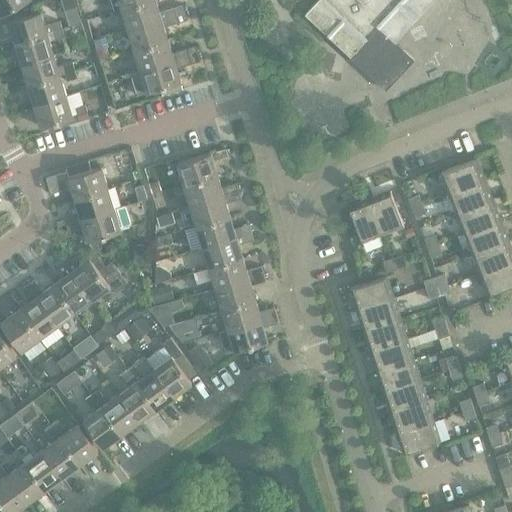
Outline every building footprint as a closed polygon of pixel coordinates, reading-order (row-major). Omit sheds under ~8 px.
[(0,0),(0,13),(1,15),(26,0),(0,0)] [(110,0),(113,11),(121,9),(150,0),(110,0)] [(150,0),(121,9),(128,29),(185,12),(182,4),(159,11),(155,0),(150,0)] [(318,0),(305,14),(386,91),(414,60),(394,42),(434,0),(318,0)] [(76,8),(65,11),(69,25),(81,21),(76,8)] [(15,43),(47,33),(52,32),(62,29),(59,21),(44,25),(40,12),(8,22),(15,43)] [(134,50),(168,40),(164,27),(187,19),(185,12),(128,29),(134,50)] [(62,29),(52,32),(54,39),(64,36),(62,29)] [(21,64),(53,54),(47,33),(15,43),(21,64)] [(134,50),(140,71),(198,53),(195,45),(172,53),(168,40),(134,50)] [(101,48),(97,50),(100,59),(109,56),(108,54),(107,52),(101,48)] [(137,95),(147,92),(181,82),(176,68),(200,61),(198,53),(140,71),(131,73),(137,95)] [(53,54),(21,64),(28,84),(60,75),(60,74),(57,66),(53,54)] [(64,73),(75,70),(73,61),(57,66),(60,74),(64,73)] [(75,70),(64,73),(67,81),(77,77),(75,70)] [(34,105),(66,95),(60,75),(28,84),(34,105)] [(66,95),(34,105),(41,126),(73,116),(66,95)] [(75,107),(77,115),(88,112),(85,104),(75,107)] [(210,150),(211,153),(177,163),(184,185),(217,174),(213,161),(228,156),(226,148),(216,151),(216,149),(210,150)] [(428,179),(440,172),(448,193),(484,179),(476,158),(442,172),(440,167),(425,173),(428,179)] [(75,199),(108,188),(102,167),(69,177),(67,171),(46,177),(51,193),(67,188),(67,186),(71,185),(75,199)] [(184,185),(190,205),(223,195),(217,174),(184,185)] [(484,179),(448,193),(456,213),(492,199),(484,179)] [(158,181),(149,184),(151,193),(161,190),(158,181)] [(228,193),(239,190),(236,183),(226,186),(228,193)] [(143,185),(134,187),(139,201),(147,198),(143,185)] [(67,223),(114,209),(108,188),(75,199),(78,211),(64,215),(67,223)] [(239,190),(228,193),(231,201),(241,198),(239,190)] [(369,198),(383,234),(404,226),(390,190),(369,198)] [(411,207),(422,203),(418,194),(408,198),(411,207)] [(190,205),(196,226),(230,216),(223,195),(190,205)] [(383,234),(369,198),(348,206),(362,242),(383,234)] [(492,199),(456,213),(464,233),(500,219),(492,199)] [(422,203),(411,207),(415,216),(426,212),(422,203)] [(128,228),(130,224),(125,206),(115,210),(114,209),(67,223),(69,230),(83,226),(87,241),(121,231),(128,228)] [(172,212),(157,217),(160,227),(175,222),(172,212)] [(203,247),(236,237),(230,216),(196,226),(203,247)] [(500,219),(464,233),(472,253),(508,239),(500,219)] [(241,235),(251,232),(249,224),(239,227),(241,235)] [(411,227),(405,229),(408,237),(414,235),(411,227)] [(251,232),(241,235),(243,242),(254,239),(251,232)] [(427,247),(438,243),(435,234),(424,238),(427,247)] [(236,237),(203,247),(209,267),(242,257),(236,237)] [(511,250),(508,239),(472,253),(480,274),(511,261),(511,250)] [(427,247),(430,256),(430,257),(442,253),(438,243),(427,247)] [(150,246),(135,246),(135,266),(150,266),(150,246)] [(71,272),(92,300),(109,288),(111,291),(117,292),(124,286),(125,281),(111,262),(105,267),(98,257),(92,262),(89,259),(78,267),(69,254),(62,259),(68,267),(71,272)] [(392,257),(396,268),(406,265),(402,254),(392,257)] [(215,288),(249,278),(253,276),(264,273),(261,265),(246,270),(242,257),(209,267),(215,288)] [(386,272),(396,268),(392,257),(382,261),(386,272)] [(68,267),(62,259),(55,263),(62,272),(68,267)] [(511,261),(480,274),(488,294),(511,284),(511,261)] [(160,265),(156,265),(156,282),(172,278),(170,271),(160,265)] [(369,266),(362,269),(365,277),(373,274),(369,266)] [(54,285),(74,313),(92,300),(71,272),(54,285)] [(264,273),(253,276),(256,284),(266,281),(264,273)] [(435,276),(434,277),(436,284),(438,288),(448,285),(445,273),(435,276)] [(357,309),(393,297),(386,276),(350,288),(357,309)] [(425,280),(423,280),(426,287),(436,284),(434,277),(431,278),(425,280)] [(222,308),(255,298),(249,278),(215,288),(222,308)] [(26,284),(57,326),(74,313),(54,285),(37,297),(33,292),(40,288),(34,279),(26,284)] [(170,283),(151,288),(153,302),(174,296),(170,283)] [(19,310),(40,338),(57,326),(26,284),(21,289),(31,302),(19,310)] [(436,284),(426,287),(429,299),(440,295),(438,288),(436,284)] [(448,285),(438,288),(440,295),(451,292),(448,285)] [(393,297),(357,309),(363,330),(399,318),(393,297)] [(182,298),(149,306),(157,317),(184,305),(182,298)] [(222,308),(228,329),(261,319),(255,298),(222,308)] [(266,318),(277,315),(274,306),(264,310),(266,318)] [(40,338),(19,310),(1,323),(22,351),(40,338)] [(142,315),(126,327),(133,337),(149,326),(142,315)] [(277,315),(266,318),(268,325),(279,322),(277,315)] [(436,328),(446,325),(443,315),(433,319),(436,328)] [(399,318),(363,330),(370,350),(406,338),(399,318)] [(175,322),(170,324),(183,341),(191,339),(186,319),(175,322)] [(226,353),(234,351),(268,341),(261,319),(228,329),(220,331),(226,353)] [(446,325),(436,328),(439,338),(450,334),(446,325)] [(124,329),(116,335),(121,343),(129,337),(124,329)] [(100,330),(91,336),(98,345),(106,339),(100,330)] [(0,367),(17,355),(0,332),(0,367)] [(146,359),(153,369),(173,396),(192,382),(174,358),(182,352),(170,336),(162,343),(164,346),(146,359)] [(406,338),(370,350),(377,371),(413,359),(406,338)] [(82,341),(73,348),(74,349),(80,358),(89,351),(82,341)] [(199,343),(189,351),(196,361),(198,363),(203,370),(213,362),(199,343)] [(110,344),(96,354),(104,365),(118,356),(110,344)] [(74,349),(66,356),(72,364),(80,358),(74,349)] [(133,363),(126,368),(133,377),(136,381),(156,409),(173,396),(153,369),(146,359),(145,358),(144,356),(133,363)] [(449,369),(460,366),(457,357),(446,360),(449,369)] [(413,359),(377,371),(383,391),(419,379),(413,359)] [(54,361),(44,368),(50,377),(60,370),(54,361)] [(460,366),(449,369),(452,379),(463,375),(460,366)] [(133,377),(126,368),(120,373),(127,382),(133,377)] [(75,370),(56,383),(64,395),(83,381),(75,370)] [(419,379),(383,391),(390,412),(426,400),(419,379)] [(156,409),(136,381),(119,394),(139,421),(156,409)] [(475,395),(486,392),(483,382),(472,386),(475,395)] [(92,394),(98,403),(105,398),(99,389),(92,394)] [(486,392),(475,395),(479,404),(489,401),(486,392)] [(98,403),(92,394),(85,399),(92,407),(98,403)] [(139,421),(119,394),(101,407),(121,434),(139,421)] [(8,397),(0,402),(0,405),(6,413),(15,407),(8,397)] [(462,410),(473,407),(470,398),(459,401),(462,410)] [(426,400),(390,412),(397,432),(433,420),(426,400)] [(83,420),(103,448),(121,434),(101,407),(83,420)] [(473,407),(462,410),(465,420),(476,416),(473,407)] [(50,424),(57,433),(64,428),(57,419),(50,424)] [(433,420),(397,432),(404,453),(439,442),(433,420)] [(57,433),(50,424),(44,429),(50,438),(57,433)] [(60,437),(80,464),(98,451),(78,424),(60,437)] [(489,436),(500,433),(497,424),(495,424),(486,427),(489,436)] [(500,433),(489,436),(492,446),(503,442),(500,433)] [(43,450),(63,477),(80,464),(60,437),(43,450)] [(15,449),(22,458),(29,453),(22,444),(15,449)] [(22,458),(15,449),(9,454),(16,463),(22,458)] [(25,463),(45,490),(63,477),(43,450),(25,463)] [(502,475),(511,471),(510,465),(506,453),(495,457),(502,475)] [(8,476),(28,503),(45,490),(25,463),(8,476)] [(511,471),(502,475),(505,487),(511,484),(511,471)] [(15,511),(28,503),(8,476),(0,481),(0,502),(7,511),(15,511)] [(470,511),(468,503),(440,511),(470,511)]
